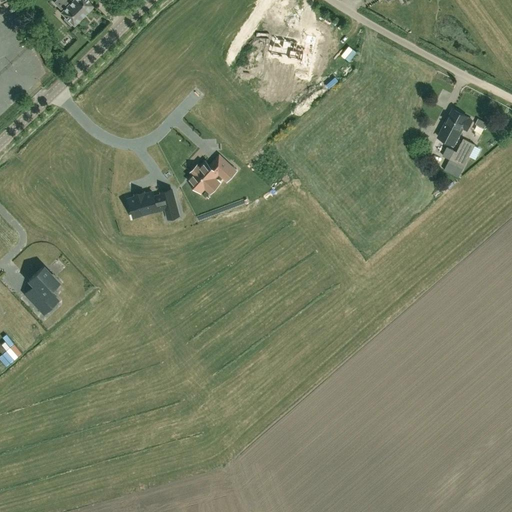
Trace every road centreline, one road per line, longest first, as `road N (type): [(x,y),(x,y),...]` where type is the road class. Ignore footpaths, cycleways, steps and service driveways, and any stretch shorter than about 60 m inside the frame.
road 1 (tertiary): [(0,142),(148,0)]
road 2 (residential): [(479,84),(329,0)]
